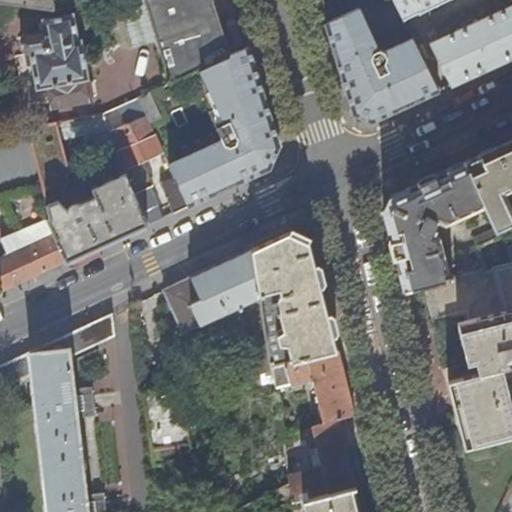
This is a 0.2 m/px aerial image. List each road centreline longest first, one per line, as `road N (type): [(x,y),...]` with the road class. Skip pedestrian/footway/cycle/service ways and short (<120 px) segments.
road 1 (secondary): [(337,175),(0,329)]
road 2 (residential): [(337,175),(430,511)]
road 3 (secondary): [(511,94),(337,175)]
road 4 (residential): [(337,175),(275,0)]
